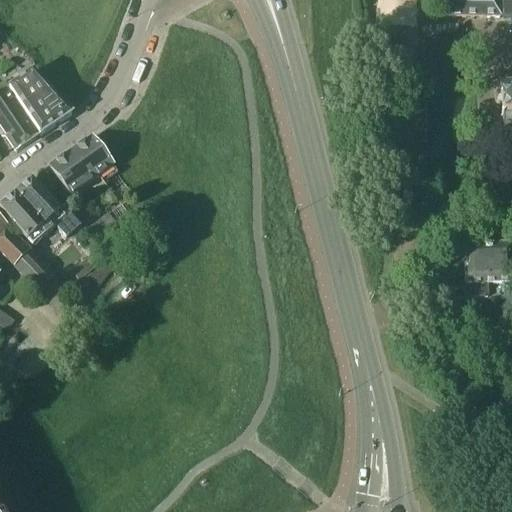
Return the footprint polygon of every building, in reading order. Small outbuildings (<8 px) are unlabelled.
[(394,0),(395,13),(406,13),(405,0),(394,0)] [(441,0),(443,20),(500,19),(501,19),(499,0),(441,0)] [(511,0),(499,0),(501,19),(502,23),(511,21),(511,0)] [(70,116),(45,87),(33,74),(8,91),(40,137),(70,116)] [(511,81),(511,82),(511,85),(501,85),(498,83),(496,84),(499,87),(499,101),(498,100),(495,104),(500,108),(501,120),(496,125),(500,129),(501,127),(502,140),(500,143),(501,145),(504,142),(511,141),(511,81)] [(40,137),(8,91),(0,96),(0,135),(2,138),(6,138),(16,154),(40,137)] [(91,139),(48,169),(69,199),(112,169),(91,139)] [(71,222),(61,210),(57,212),(29,181),(0,206),(0,212),(25,242),(38,232),(43,237),(54,229),(63,240),(77,229),(73,224),(75,223),(82,233),(92,226),(80,209),(70,217),(73,221),(71,222)] [(117,209),(83,235),(97,254),(113,242),(132,228),(117,209)] [(0,220),(0,255),(16,273),(34,257),(0,220)] [(511,265),(511,249),(461,252),(464,304),(511,302),(511,265)] [(34,257),(16,273),(35,294),(54,277),(34,257)] [(106,265),(90,279),(98,289),(111,272),(106,265)]
